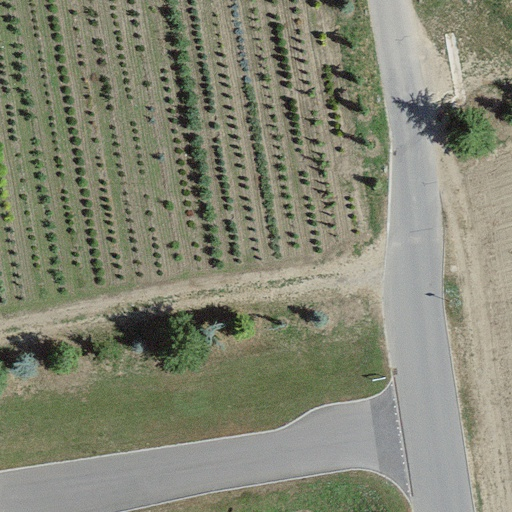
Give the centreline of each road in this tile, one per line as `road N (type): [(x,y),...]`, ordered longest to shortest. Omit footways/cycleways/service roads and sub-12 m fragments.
road 1 (unclassified): [(430,511),(395,281),(410,81),(395,0)]
road 2 (track): [(0,332),(395,281)]
